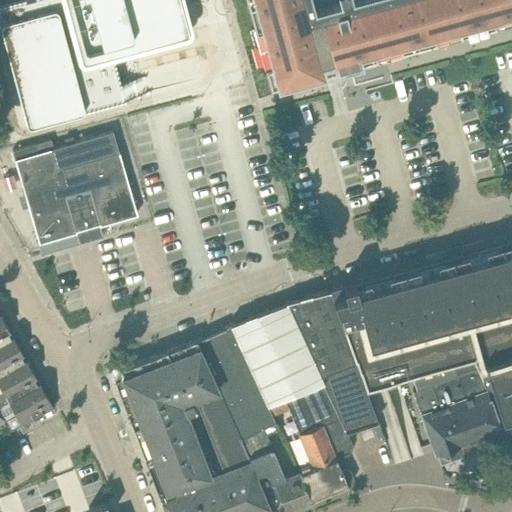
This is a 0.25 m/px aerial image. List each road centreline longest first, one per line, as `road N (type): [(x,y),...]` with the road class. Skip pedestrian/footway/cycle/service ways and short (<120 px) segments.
road 1 (residential): [(66,359),(299,266),(511,212)]
road 2 (residential): [(66,359),(0,250)]
